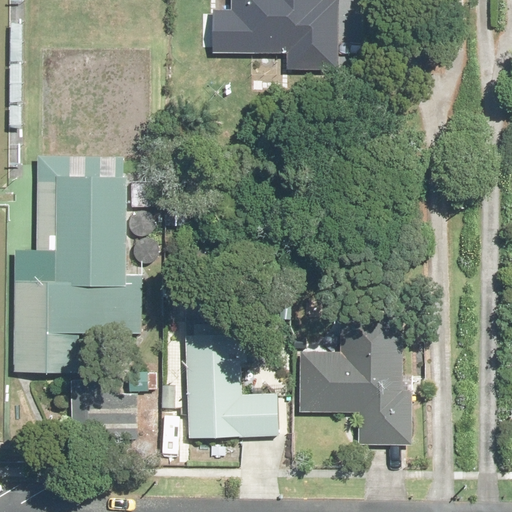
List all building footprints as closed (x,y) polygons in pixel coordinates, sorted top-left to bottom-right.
[(18,164),(18,0),(6,0),(5,164),(8,164),(18,164)] [(278,0),(285,11),(304,0),(278,0)] [(327,14),(282,42),(297,66),(342,39),(327,14)] [(121,177),(40,176),(32,176),(31,250),(10,249),(8,372),(11,372),(66,372),(72,372),(73,285),(101,286),(100,332),(113,333),(124,333),(136,333),(137,284),(120,284),(121,177)] [(376,307),(388,306),(387,295),(376,295),(376,307)] [(246,362),(245,338),(245,302),(182,303),(182,311),(184,414),(185,436),(244,435),(274,434),(274,394),(262,395),(256,395),(236,395),(235,369),(235,362),(246,362)] [(399,375),(400,310),(336,310),(336,327),(336,353),(306,352),(295,352),(294,412),(354,413),(354,444),(366,444),(406,444),(407,391),(407,389),(398,389),(399,375)] [(125,372),(126,392),(144,391),(143,389),(155,388),(154,372),(143,372),(143,371),(125,372)]
